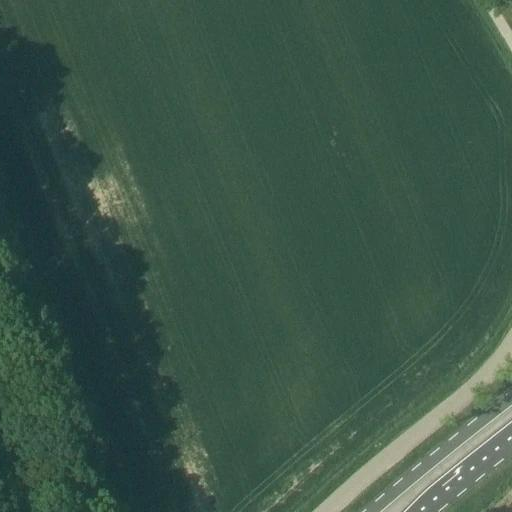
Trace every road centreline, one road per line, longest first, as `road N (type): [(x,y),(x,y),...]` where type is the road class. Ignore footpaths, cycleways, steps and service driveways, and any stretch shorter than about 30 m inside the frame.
road 1 (unclassified): [(326,511),(482,381),(511,343)]
road 2 (primary): [(511,402),(371,511)]
